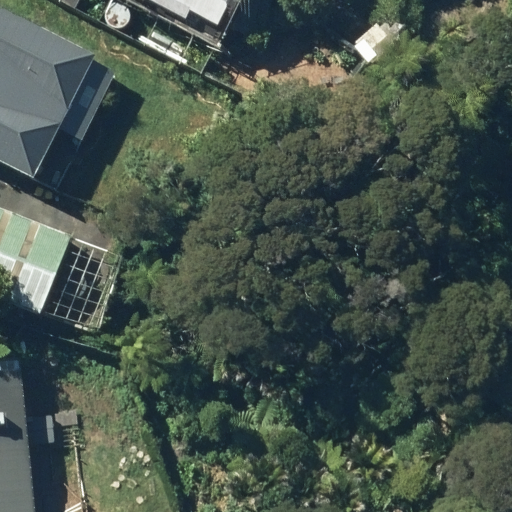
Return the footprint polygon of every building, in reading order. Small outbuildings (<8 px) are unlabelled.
[(141,0),(228,45),(260,41),(281,0),(141,0)] [(0,163),(45,187),(71,135),(90,145),(124,76),(105,66),(108,61),(0,5),(0,163)] [(361,49),(378,70),(407,46),(391,25),(361,49)] [(53,312),(106,333),(133,268),(76,245),(77,241),(0,209),(0,298),(50,318),(53,312)] [(0,511),(43,511),(31,374),(0,377),(0,511)]
